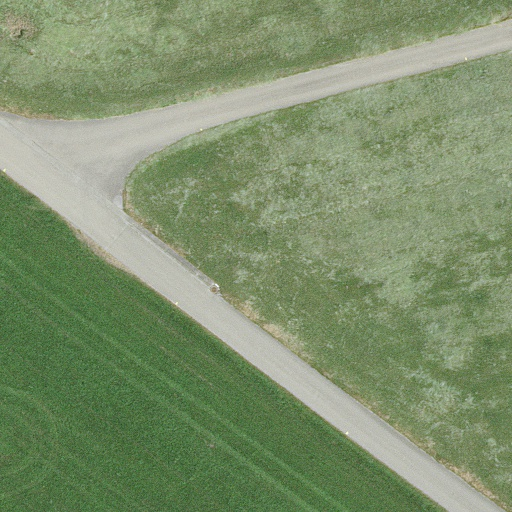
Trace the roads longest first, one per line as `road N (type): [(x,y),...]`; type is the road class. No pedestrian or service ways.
road 1 (track): [(31,164),(303,386),(474,511)]
road 2 (track): [(511,41),(31,164),(0,142)]
